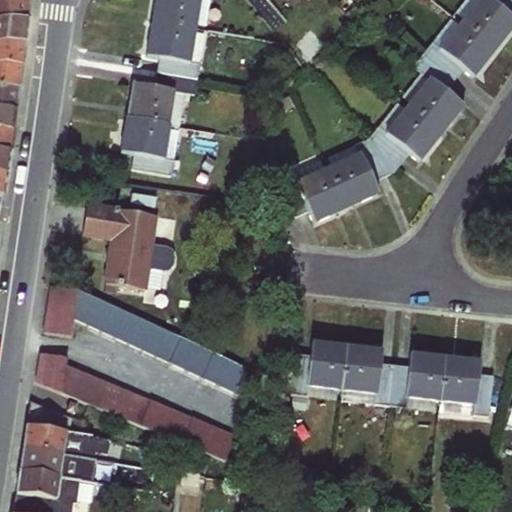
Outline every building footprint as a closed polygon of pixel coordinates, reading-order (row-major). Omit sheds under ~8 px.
[(0,0),(0,23),(24,23),(25,0),(0,0)] [(151,0),(149,23),(192,30),(197,0),(151,0)] [(511,24),(502,16),(511,6),(502,0),(463,0),(449,18),(492,52),(511,27),(511,24)] [(419,57),(452,81),(460,70),(471,79),(492,52),(449,18),(419,57)] [(0,45),(22,45),(24,23),(0,23),(0,45)] [(155,73),(195,80),(196,64),(187,65),(192,30),(149,23),(144,59),(157,60),(155,73)] [(0,67),(20,68),(22,45),(0,45),(0,67)] [(445,94),(452,81),(419,57),(409,70),(426,81),(406,108),(440,137),(461,110),(445,94)] [(0,67),(0,90),(17,91),(20,68),(0,67)] [(195,80),(155,73),(153,89),(129,85),(124,118),(177,129),(183,95),(192,96),(195,80)] [(0,90),(0,109),(14,110),(17,91),(0,90)] [(366,141),(392,175),(407,155),(419,164),(440,137),(406,108),(397,101),(366,141)] [(0,132),(11,134),(14,110),(0,109),(0,132)] [(177,129),(124,118),(117,154),(130,156),(128,173),(169,177),(177,129)] [(0,132),(0,153),(8,154),(11,134),(0,132)] [(370,184),(392,175),(366,141),(352,148),(356,157),(326,171),(344,211),(376,197),(370,184)] [(279,180),(295,217),(307,212),(313,225),(344,211),(326,171),(318,158),(279,180)] [(85,204),(80,239),(106,243),(101,286),(144,293),(145,290),(158,292),(161,274),(167,272),(172,265),(171,251),(152,245),(156,218),(85,204)] [(72,322),(167,365),(180,339),(76,292),(48,287),(41,333),(69,339),(72,322)] [(310,360),(297,359),(293,399),(341,404),(346,349),(312,346),(310,360)] [(389,408),(393,368),(379,367),(380,353),(346,349),(341,404),(389,408)] [(32,384),(224,462),(234,436),(64,367),(65,359),(38,354),(32,384)] [(407,369),(393,368),(389,408),(437,413),(443,358),(408,355),(407,369)] [(484,418),(488,377),(475,375),(477,362),(443,358),(437,413),(484,418)] [(28,403),(21,451),(96,459),(97,455),(105,457),(108,441),(100,439),(68,433),(69,420),(28,403)] [(21,451),(17,473),(78,486),(102,486),(106,463),(96,459),(21,451)] [(17,473),(11,511),(76,511),(78,486),(17,473)]
